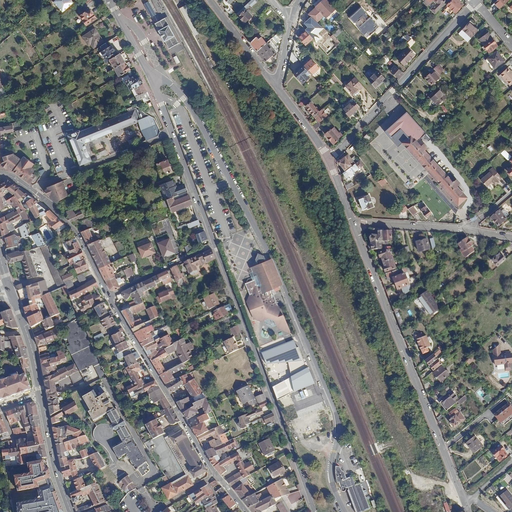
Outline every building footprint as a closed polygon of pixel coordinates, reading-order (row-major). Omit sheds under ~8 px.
[(73,0),(72,0),(52,0),(53,0),(62,10),(73,0)] [(317,6),(312,10),(319,19),(324,14),(326,17),(336,8),(328,0),(321,0),(316,6),(317,6)] [(432,0),(435,3),(429,8),(433,13),(447,0),(432,0)] [(451,0),(447,5),(455,12),(463,4),(458,0),(451,0)] [(506,0),(497,0),(494,3),(499,8),(507,1),(506,0)] [(150,2),(144,5),(151,18),(157,15),(150,2)] [(202,34),(186,6),(179,10),(195,37),(198,36),(202,34)] [(379,27),(360,7),(349,18),(367,37),(379,27)] [(328,19),(338,10),(336,8),(326,17),(328,19)] [(246,22),(252,16),(246,9),(239,15),(246,22)] [(95,18),(90,11),(88,12),(87,10),(80,16),(86,24),(95,18)] [(312,10),(308,14),(311,17),(316,21),(319,19),(312,10)] [(168,17),(166,19),(173,32),(180,45),(183,43),(168,17)] [(311,17),(304,23),(308,28),(306,30),(312,38),(317,42),(320,39),(317,35),(324,28),(316,21),(311,17)] [(158,23),(155,24),(158,30),(163,38),(170,50),(180,45),(173,32),(166,19),(165,19),(158,23)] [(479,30),(469,21),(463,29),(472,37),(479,30)] [(102,41),(94,29),(82,37),(85,41),(88,39),(93,47),(102,41)] [(306,30),(298,37),(305,44),(312,38),(306,30)] [(484,46),(492,39),(487,33),(479,40),(484,46)] [(257,36),(250,42),(257,51),(266,43),(262,36),(259,39),(257,36)] [(490,54),(498,47),(492,39),(484,46),(490,54)] [(108,41),(101,45),(104,50),(99,53),(105,62),(112,58),(111,56),(116,53),(108,41)] [(266,43),(257,51),(265,62),(276,51),(268,41),(266,43)] [(397,58),(404,65),(414,54),(407,47),(397,58)] [(506,60),(498,51),(487,61),(494,70),(506,60)] [(292,52),(290,59),(293,62),(295,61),(296,62),(299,60),(292,52)] [(112,58),(105,62),(106,64),(111,62),(114,68),(125,61),(120,53),(112,58)] [(311,59),(303,65),(310,73),(311,74),(318,67),(311,59)] [(125,61),(114,68),(119,76),(128,71),(130,69),(125,61)] [(310,73),(303,65),(300,68),(298,70),(294,74),(302,83),(309,77),(307,75),(310,73)] [(390,71),(398,79),(404,74),(395,66),(390,71)] [(499,75),(510,85),(511,83),(511,72),(507,67),(499,75)] [(368,79),(375,87),(385,78),(378,70),(368,79)] [(439,73),(438,72),(436,73),(435,72),(432,75),(430,74),(427,77),(432,85),(440,78),(438,75),(439,73)] [(143,83),(139,76),(135,78),(132,78),(132,77),(129,79),(127,75),(122,78),(123,82),(125,83),(126,82),(130,89),(131,90),(132,89),(143,83)] [(353,95),(363,86),(356,78),(346,86),(353,95)] [(143,83),(132,89),(139,102),(143,99),(144,101),(151,99),(143,83)] [(436,90),(427,97),(430,100),(432,99),(437,105),(446,97),(440,91),(438,93),(436,90)] [(307,106),(315,116),(320,112),(312,102),(307,106)] [(346,107),(352,114),(357,110),(351,103),(346,107)] [(343,110),(349,117),(352,114),(346,107),(343,110)] [(320,112),(315,116),(320,122),(328,115),(323,109),(320,112)] [(78,129),(77,128),(64,133),(68,138),(69,141),(69,142),(78,163),(78,164),(91,160),(85,142),(139,121),(135,110),(87,129),(85,126),(78,129)] [(427,134),(411,115),(405,120),(422,139),(427,134)] [(141,121),(133,124),(137,136),(146,133),(141,121)] [(13,128),(13,125),(1,127),(1,134),(2,133),(15,130),(16,130),(15,128),(13,128)] [(334,143),(340,139),(339,139),(344,135),(342,132),(340,133),(336,127),(327,133),(334,143)] [(421,146),(411,135),(403,142),(430,172),(448,193),(458,205),(466,197),(456,186),(459,183),(449,171),(446,174),(431,157),(425,150),(428,147),(424,143),(421,146)] [(3,165),(7,167),(9,166),(10,165),(14,163),(13,161),(21,157),(15,152),(3,156),(4,158),(2,159),(3,161),(4,162),(3,165)] [(355,163),(358,160),(354,155),(351,158),(348,154),(338,160),(345,169),(354,162),(355,163)] [(26,156),(23,159),(21,157),(13,161),(14,163),(10,165),(9,166),(19,173),(33,182),(38,175),(35,172),(37,169),(34,166),(36,163),(26,156)] [(167,158),(157,163),(161,174),(172,170),(167,158)] [(353,172),(363,164),(360,159),(358,160),(355,163),(343,172),(348,179),(354,174),(353,172)] [(490,171),(481,180),(490,190),(495,185),(496,186),(499,183),(502,186),(506,182),(498,173),(495,176),(490,171)] [(0,190),(7,186),(7,187),(10,191),(12,193),(15,191),(18,188),(19,188),(16,185),(7,180),(0,183),(0,190)] [(345,185),(347,190),(354,186),(352,180),(345,185)] [(57,201),(67,195),(60,181),(55,183),(56,185),(47,188),(46,188),(48,194),(49,196),(57,201)] [(168,198),(181,193),(179,188),(177,189),(176,187),(174,188),(173,185),(172,183),(162,187),(163,191),(165,190),(168,198)] [(511,189),(508,185),(503,188),(507,193),(511,189)] [(15,191),(16,193),(18,198),(21,196),(24,193),(18,188),(15,191)] [(174,209),(191,203),(187,191),(181,193),(168,198),(166,199),(168,205),(170,211),(174,209)] [(430,213),(432,216),(441,209),(427,191),(419,198),(421,201),(425,206),(430,213)] [(20,211),(26,208),(29,206),(37,202),(38,202),(25,192),(24,193),(21,196),(26,200),(27,202),(23,204),(18,198),(16,193),(7,198),(10,203),(12,201),(13,205),(15,206),(19,211),(20,211)] [(363,209),(368,207),(368,208),(374,205),(369,194),(363,196),(363,197),(359,199),(363,209)] [(157,202),(159,209),(168,205),(166,199),(157,202)] [(29,206),(35,217),(41,214),(40,212),(43,209),(37,202),(29,206)] [(157,202),(145,207),(147,213),(159,209),(157,202)] [(401,211),(406,208),(405,207),(401,202),(398,205),(401,211)] [(65,218),(70,221),(82,214),(86,211),(84,206),(79,209),(76,204),(65,211),(68,216),(65,218)] [(415,205),(408,209),(413,215),(419,211),(415,205)] [(425,217),(430,213),(425,206),(420,209),(423,212),(422,213),(425,217)] [(46,213),(51,220),(53,219),(54,220),(58,218),(47,207),(43,209),(40,212),(41,214),(44,213),(45,214),(46,213)] [(501,210),(505,216),(509,213),(504,207),(501,210)] [(17,227),(24,223),(25,217),(28,217),(31,219),(26,208),(20,211),(22,215),(13,221),(17,227)] [(507,217),(505,216),(501,210),(500,209),(491,216),(497,225),(507,217)] [(5,215),(6,219),(15,214),(13,210),(5,215)] [(0,222),(0,226),(2,235),(17,227),(13,221),(22,215),(20,211),(19,211),(15,214),(6,219),(0,222)] [(446,214),(446,222),(455,223),(456,215),(446,214)] [(88,228),(95,226),(92,219),(89,216),(81,220),(85,230),(88,228)] [(51,220),(48,222),(55,229),(63,223),(58,218),(54,220),(53,219),(51,220)] [(95,241),(88,228),(85,230),(81,231),(87,244),(95,241)] [(199,241),(207,238),(204,228),(202,229),(202,230),(196,233),(199,241)] [(383,231),(383,229),(377,229),(377,231),(377,236),(372,236),(370,238),(371,250),(378,249),(382,249),(382,241),(383,241),(383,231)] [(391,231),(383,231),(383,241),(392,241),(391,231)] [(19,251),(24,250),(23,243),(22,241),(21,236),(20,234),(16,235),(15,234),(5,236),(7,245),(17,242),(18,244),(9,247),(7,247),(5,249),(6,254),(19,250),(19,251)] [(71,239),(73,238),(71,234),(54,240),(56,244),(66,241),(71,239)] [(170,238),(158,242),(164,258),(176,253),(170,238)] [(468,238),(459,244),(464,252),(473,246),(468,238)] [(70,252),(72,251),(75,249),(72,244),(73,243),(71,239),(66,241),(70,252)] [(99,269),(109,264),(111,263),(108,257),(100,239),(95,241),(87,244),(99,269)] [(428,239),(416,242),(419,252),(430,249),(428,239)] [(154,251),(150,241),(137,246),(141,256),(154,251)] [(71,265),(73,264),(84,259),(85,259),(76,242),(73,243),(72,244),(75,249),(72,251),(73,253),(67,256),(71,265)] [(58,289),(66,286),(64,282),(59,270),(55,260),(49,246),(48,245),(46,246),(46,245),(43,246),(58,289)] [(411,253),(409,247),(402,249),(404,255),(411,253)] [(19,250),(6,254),(5,254),(7,263),(23,259),(28,278),(38,275),(30,248),(24,250),(19,251),(19,250)] [(208,266),(217,263),(212,249),(203,253),(207,265),(208,266)] [(381,258),(383,262),(393,259),(389,249),(384,249),(382,249),(378,249),(379,253),(378,253),(380,258),(381,258)] [(108,257),(111,263),(122,258),(119,252),(108,257)] [(203,266),(207,265),(203,253),(197,256),(198,259),(199,258),(202,264),(203,266)] [(271,290),(278,287),(270,265),(268,261),(266,262),(264,256),(257,253),(254,260),(256,265),(252,267),(253,269),(254,272),(257,279),(253,281),(245,284),(249,294),(246,302),(253,319),(262,323),(265,322),(267,325),(272,328),(277,326),(278,330),(292,336),(280,307),(279,307),(278,306),(271,290)] [(498,267),(506,260),(502,256),(500,258),(498,255),(492,260),(498,267)] [(198,266),(202,264),(199,258),(198,259),(197,256),(184,262),(191,276),(193,276),(198,274),(199,272),(198,271),(196,267),(198,266)] [(78,273),(88,268),(84,259),(73,264),(78,273)] [(393,259),(383,262),(385,267),(384,268),(386,272),(396,268),(393,259)] [(115,275),(114,275),(109,264),(99,269),(105,280),(115,275)] [(181,275),(177,266),(170,269),(179,288),(182,287),(181,284),(185,282),(181,275)] [(393,279),(395,284),(408,279),(404,268),(386,273),(389,280),(393,279)] [(128,269),(121,272),(125,279),(131,275),(128,269)] [(157,275),(160,282),(162,281),(170,277),(167,270),(157,275)] [(86,279),(83,273),(77,276),(80,282),(86,279)] [(113,290),(120,286),(118,283),(123,280),(121,276),(116,278),(115,275),(105,280),(109,288),(113,290)] [(147,280),(151,288),(156,286),(156,283),(160,282),(157,275),(147,280)] [(66,286),(69,293),(75,290),(70,279),(64,282),(66,286)] [(92,287),(97,284),(94,279),(93,279),(85,284),(85,285),(87,287),(91,284),(92,287)] [(408,279),(395,284),(398,290),(410,285),(408,279)] [(42,296),(48,293),(46,280),(39,282),(41,292),(42,296)] [(143,292),(151,288),(147,280),(135,286),(137,289),(140,296),(144,294),(143,292)] [(41,292),(39,282),(24,287),(22,287),(17,289),(20,298),(28,295),(29,297),(41,292)] [(69,293),(72,301),(89,292),(87,287),(85,285),(75,290),(69,293)] [(127,300),(131,295),(131,294),(137,289),(135,286),(117,295),(119,299),(125,296),(127,300)] [(129,304),(130,307),(142,301),(140,296),(137,289),(131,294),(131,295),(134,301),(129,304)] [(159,304),(171,299),(170,295),(167,290),(158,295),(159,296),(156,298),(159,304)] [(428,291),(418,298),(431,316),(440,309),(428,291)] [(38,298),(41,296),(42,296),(41,292),(29,297),(28,295),(20,298),(22,302),(28,300),(30,304),(39,299),(38,298)] [(50,317),(51,317),(58,314),(49,293),(48,293),(42,296),(41,296),(50,317)] [(219,304),(213,293),(203,298),(209,309),(219,304)] [(89,301),(92,307),(95,305),(91,296),(90,295),(84,298),(85,300),(86,302),(89,301)] [(91,296),(95,305),(101,301),(101,300),(99,296),(95,298),(94,295),(91,296)] [(24,307),(31,327),(42,321),(44,320),(37,305),(41,303),(39,299),(30,304),(24,307)] [(84,311),(92,307),(89,301),(86,302),(85,300),(79,305),(81,311),(84,311)] [(121,310),(131,328),(143,323),(140,318),(135,320),(131,313),(145,307),(142,301),(130,307),(121,310)] [(101,320),(110,315),(114,314),(112,310),(107,312),(101,303),(94,307),(101,320)] [(151,319),(159,316),(154,305),(146,309),(151,319)] [(227,314),(223,307),(214,311),(215,315),(213,316),(215,320),(227,314)] [(0,315),(0,324),(5,323),(15,319),(11,308),(1,312),(2,315),(0,315)] [(101,320),(100,321),(105,330),(115,324),(110,315),(101,320)] [(89,369),(94,366),(101,363),(100,362),(98,356),(92,343),(85,329),(80,316),(61,326),(68,341),(70,340),(71,342),(77,355),(76,356),(79,364),(85,361),(89,369)] [(46,329),(55,325),(51,317),(50,317),(44,320),(42,321),(46,329)] [(14,328),(18,327),(15,319),(5,323),(6,326),(11,327),(12,328),(14,328)] [(131,328),(134,333),(146,327),(144,322),(143,323),(131,328)] [(234,335),(240,332),(237,324),(231,328),(234,335)] [(134,333),(139,341),(148,337),(147,336),(152,333),(150,329),(154,327),(153,325),(146,327),(134,333)] [(111,336),(116,346),(124,342),(120,332),(124,330),(122,326),(114,331),(116,334),(111,336)] [(402,332),(405,339),(413,334),(410,327),(402,332)] [(59,338),(56,329),(44,333),(48,342),(59,338)] [(48,342),(44,333),(35,337),(38,346),(39,351),(48,349),(46,343),(48,342)] [(25,347),(21,335),(9,336),(9,339),(12,339),(14,348),(17,348),(17,349),(25,347)] [(174,345),(173,344),(169,335),(160,339),(159,338),(155,340),(158,345),(162,343),(165,349),(174,345)] [(420,335),(415,336),(422,353),(426,352),(425,349),(431,347),(427,336),(422,338),(420,335)] [(9,339),(9,336),(4,337),(4,348),(10,348),(14,348),(12,339),(9,339)] [(139,341),(142,346),(154,341),(152,337),(152,336),(148,337),(139,341)] [(224,341),(230,354),(238,349),(236,345),(237,344),(235,341),(234,341),(232,337),(224,341)] [(183,363),(193,358),(190,352),(194,349),(190,342),(186,345),(183,339),(181,340),(173,344),(174,345),(165,349),(162,351),(150,358),(160,374),(166,371),(159,359),(176,350),(183,363)] [(142,346),(148,355),(152,352),(150,349),(156,346),(158,345),(155,340),(154,341),(142,346)] [(115,347),(118,353),(129,347),(126,341),(124,342),(116,346),(115,347)] [(294,341),(262,353),(266,364),(288,362),(302,361),(297,348),(294,341)] [(70,351),(73,357),(76,356),(77,355),(71,342),(69,343),(69,344),(66,346),(70,351)] [(58,364),(67,360),(65,354),(62,345),(60,346),(61,350),(57,351),(58,355),(52,358),(52,356),(50,357),(52,363),(55,361),(57,364),(58,364)] [(499,345),(493,351),(495,365),(505,364),(505,368),(511,367),(511,363),(511,362),(511,355),(511,353),(510,351),(506,352),(506,354),(501,355),(499,345)] [(27,357),(25,347),(17,349),(17,348),(14,348),(10,348),(8,352),(14,352),(15,356),(19,357),(23,356),(24,358),(27,357)] [(298,347),(297,348),(302,361),(288,362),(291,377),(273,387),(278,400),(313,385),(298,347)] [(148,355),(150,358),(162,351),(161,349),(157,351),(156,349),(152,352),(148,355)] [(429,366),(438,359),(436,357),(442,352),(440,350),(425,361),(429,366)] [(50,364),(52,363),(50,357),(49,352),(40,355),(42,364),(49,362),(50,364)] [(124,357),(129,365),(137,361),(132,353),(124,357)] [(22,367),(29,365),(27,357),(24,358),(23,356),(19,357),(22,367)] [(73,357),(81,372),(83,371),(79,364),(76,356),(73,357)] [(434,371),(442,364),(438,359),(429,366),(434,371)] [(83,371),(89,369),(85,361),(79,364),(83,371)] [(137,371),(146,367),(145,364),(139,366),(137,361),(129,365),(125,366),(129,374),(137,371)] [(54,370),(52,366),(51,367),(50,364),(49,362),(42,364),(44,378),(50,375),(50,372),(51,371),(54,370)] [(47,394),(57,391),(55,382),(65,378),(71,389),(80,385),(74,373),(79,371),(76,363),(65,368),(63,367),(61,368),(60,367),(59,367),(58,364),(57,364),(52,366),(54,370),(51,371),(53,375),(50,375),(44,378),(46,386),(47,394)] [(99,379),(107,376),(102,366),(101,363),(94,366),(99,379)] [(160,374),(165,383),(172,380),(172,381),(175,379),(172,374),(185,367),(183,363),(166,371),(160,374)] [(192,371),(198,368),(196,363),(188,367),(191,372),(192,371)] [(417,368),(418,372),(425,367),(423,363),(417,368)] [(442,366),(434,373),(441,382),(450,375),(448,373),(449,372),(448,371),(447,372),(442,366)] [(126,387),(129,392),(144,385),(137,371),(129,374),(131,377),(134,383),(126,387)] [(420,376),(422,381),(430,374),(427,371),(420,376)] [(0,403),(4,402),(5,404),(23,397),(22,395),(32,392),(25,373),(18,375),(10,378),(5,380),(0,382),(0,403)] [(192,398),(202,392),(199,386),(194,378),(189,380),(186,374),(175,379),(172,381),(172,380),(165,383),(171,392),(185,385),(192,398)] [(147,390),(149,394),(159,388),(155,380),(144,385),(129,392),(133,400),(137,398),(136,395),(147,390)] [(424,385),(426,390),(433,384),(430,380),(424,385)] [(249,384),(237,390),(243,403),(255,397),(249,384)] [(125,424),(123,419),(121,420),(114,409),(102,386),(98,387),(100,392),(98,393),(100,396),(96,398),(94,395),(96,394),(94,390),(83,396),(91,410),(89,411),(93,420),(108,412),(114,424),(113,425),(115,430),(117,430),(123,441),(125,440),(125,441),(114,447),(119,458),(128,453),(137,469),(138,469),(142,475),(149,471),(149,470),(149,468),(148,465),(149,464),(143,457),(144,457),(138,446),(136,447),(136,446),(136,444),(135,443),(134,441),(133,441),(132,440),(134,438),(126,423),(125,424)] [(147,397),(148,400),(149,400),(152,398),(162,392),(159,388),(149,394),(149,396),(148,396),(147,397)] [(158,399),(163,408),(170,405),(162,392),(152,398),(152,401),(154,403),(158,399)] [(192,403),(200,400),(205,397),(202,392),(192,398),(190,399),(189,397),(176,401),(182,412),(188,409),(186,404),(191,402),(192,403)] [(258,403),(266,400),(263,393),(255,397),(258,403)] [(457,402),(454,399),(450,394),(441,402),(448,410),(456,403),(457,402)] [(63,398),(62,395),(59,396),(48,399),(51,415),(62,409),(60,404),(61,403),(60,399),(63,398)] [(468,399),(465,395),(460,399),(457,402),(459,404),(460,405),(468,399)] [(488,395),(484,398),(488,403),(492,400),(488,395)] [(76,400),(75,400),(63,407),(63,408),(67,415),(78,408),(76,400)] [(191,428),(196,436),(208,431),(203,422),(209,419),(206,414),(207,413),(204,410),(200,400),(192,403),(193,406),(197,414),(196,415),(200,424),(191,428)] [(30,416),(38,415),(36,404),(33,402),(23,405),(25,412),(29,411),(30,413),(25,414),(26,417),(30,416)] [(511,413),(511,406),(509,402),(493,414),(500,423),(511,413)] [(23,423),(31,420),(30,416),(26,417),(25,414),(25,412),(23,405),(12,409),(15,416),(20,414),(23,423)] [(169,417),(175,414),(171,406),(170,406),(170,405),(163,408),(167,413),(169,417)] [(121,420),(123,419),(117,407),(114,409),(121,420)] [(245,424),(250,422),(249,419),(250,418),(250,417),(256,414),(258,415),(263,413),(261,407),(260,408),(238,417),(239,420),(239,422),(237,423),(238,426),(240,428),(246,426),(245,424)] [(173,424),(178,421),(179,421),(175,414),(169,417),(167,413),(163,408),(158,410),(161,416),(165,414),(169,422),(169,424),(173,424)] [(15,416),(12,409),(6,412),(10,424),(17,422),(15,416)] [(182,412),(186,418),(191,415),(188,409),(182,412)] [(62,411),(52,418),(53,424),(61,421),(59,418),(64,415),(62,411)] [(273,419),(275,418),(273,412),(271,413),(262,417),(265,423),(273,419)] [(462,421),(463,420),(461,416),(462,415),(460,412),(449,421),(454,428),(461,422),(460,421),(461,420),(462,421)] [(31,420),(33,428),(39,427),(39,424),(40,424),(38,415),(30,416),(31,420)] [(146,423),(150,432),(162,426),(163,425),(163,423),(162,422),(161,422),(158,417),(150,421),(146,423)] [(25,430),(33,428),(31,420),(23,423),(25,430)] [(218,436),(226,432),(229,430),(226,423),(219,426),(208,431),(196,436),(199,441),(212,435),(214,439),(215,441),(220,439),(218,436)] [(60,429),(53,427),(56,446),(64,443),(68,441),(66,436),(72,434),(74,438),(83,435),(80,430),(67,425),(62,426),(63,429),(60,429)] [(150,432),(154,438),(165,432),(162,426),(150,432)] [(36,441),(29,443),(30,447),(44,443),(39,427),(33,428),(36,441)] [(171,483),(177,494),(193,484),(190,479),(206,470),(183,430),(175,434),(174,432),(163,438),(184,476),(171,483)] [(0,436),(0,438),(0,439),(3,439),(9,436),(7,431),(1,433),(3,436),(0,436)] [(205,451),(210,459),(217,455),(214,447),(223,443),(229,440),(226,432),(218,436),(220,439),(215,441),(214,439),(208,441),(211,448),(205,451)] [(89,439),(85,434),(83,435),(74,438),(69,441),(72,449),(81,445),(80,443),(85,441),(89,439)] [(466,443),(469,447),(478,440),(475,436),(466,443)] [(223,443),(227,450),(236,445),(237,448),(239,447),(234,437),(232,438),(229,440),(223,443)] [(17,446),(9,448),(11,457),(17,456),(17,455),(21,454),(20,449),(28,448),(30,447),(29,443),(27,438),(15,440),(17,446)] [(265,456),(275,451),(269,439),(259,443),(265,456)] [(478,440),(469,447),(475,454),(483,446),(478,440)] [(30,447),(28,448),(29,454),(32,454),(32,455),(37,455),(38,458),(47,456),(44,443),(30,447)] [(64,443),(56,446),(59,460),(67,458),(70,457),(68,451),(64,443)] [(209,459),(214,466),(219,462),(218,460),(219,459),(219,457),(221,456),(220,454),(227,450),(223,443),(214,447),(217,455),(210,459),(209,459)] [(495,456),(496,457),(498,455),(501,460),(507,455),(504,450),(505,449),(501,445),(497,448),(496,446),(490,451),(493,454),(492,455),(493,457),(495,456)] [(83,458),(89,455),(91,454),(86,446),(85,447),(81,450),(81,451),(80,452),(83,458)] [(9,448),(2,449),(2,456),(5,455),(5,458),(11,457),(9,448)] [(17,455),(17,456),(18,463),(26,462),(24,455),(29,454),(28,448),(20,449),(21,454),(17,455)] [(91,456),(99,469),(106,465),(105,461),(103,457),(98,451),(91,454),(89,455),(90,457),(91,456)] [(241,472),(244,477),(250,474),(249,471),(254,468),(250,461),(244,464),(242,460),(243,460),(238,451),(236,452),(229,455),(219,462),(214,466),(221,474),(226,470),(223,466),(227,463),(228,465),(233,462),(233,460),(236,458),(238,462),(236,465),(241,472)] [(486,468),(490,460),(482,455),(477,462),(486,468)] [(5,458),(2,459),(3,465),(18,463),(17,456),(11,457),(5,458)] [(284,469),(278,458),(273,461),(274,463),(269,466),(274,475),(284,469)] [(68,461),(60,463),(61,467),(64,477),(71,474),(73,474),(72,472),(77,470),(76,468),(75,459),(68,461)] [(48,480),(51,479),(49,469),(46,469),(44,460),(29,463),(31,473),(14,476),(17,494),(38,490),(49,486),(48,480)] [(335,473),(336,477),(336,479),(337,482),(339,481),(341,490),(342,491),(344,491),(345,490),(346,489),(346,488),(347,487),(356,511),(359,511),(370,508),(360,482),(355,484),(352,476),(346,478),(344,472),(343,471),(342,470),(341,468),(340,467),(340,466),(339,466),(335,465),(335,473)] [(361,483),(367,480),(362,468),(355,470),(361,483)] [(73,474),(71,474),(73,480),(74,479),(80,477),(77,470),(72,472),(73,474)] [(226,480),(230,485),(239,480),(244,477),(241,472),(226,480)] [(126,493),(135,488),(132,483),(134,482),(129,476),(130,475),(129,474),(121,480),(119,481),(120,482),(119,483),(126,493)] [(74,491),(86,486),(82,476),(81,476),(83,482),(77,485),(76,482),(75,482),(77,487),(73,489),(74,491)] [(74,479),(75,482),(76,482),(77,485),(83,482),(81,476),(80,477),(74,479)] [(273,498),(274,498),(289,493),(282,478),(268,486),(267,486),(271,495),(273,498)] [(230,485),(242,499),(252,494),(239,480),(230,485)] [(95,505),(104,502),(96,481),(86,486),(74,491),(70,493),(72,498),(74,502),(79,500),(78,498),(79,498),(80,496),(80,495),(83,493),(84,495),(90,492),(94,502),(95,505)] [(152,488),(150,483),(146,485),(153,497),(159,493),(155,486),(152,488)] [(163,488),(169,498),(177,494),(171,483),(163,488)] [(207,484),(200,488),(203,493),(210,489),(207,484)] [(63,511),(58,496),(53,485),(49,486),(38,490),(40,500),(17,504),(18,511),(63,511)] [(222,495),(226,492),(222,487),(216,491),(218,495),(221,494),(222,495)] [(200,488),(188,496),(189,497),(191,496),(193,500),(203,493),(200,488)] [(193,500),(195,504),(199,501),(213,494),(210,489),(203,493),(193,500)] [(511,495),(508,490),(499,497),(504,503),(510,510),(511,507),(511,495)] [(255,495),(259,502),(263,499),(260,492),(255,495)] [(248,507),(249,507),(259,502),(255,495),(254,493),(252,494),(242,499),(248,507)] [(199,501),(201,505),(204,504),(215,498),(213,494),(199,501)] [(230,509),(236,504),(229,495),(224,498),(223,500),(230,509)] [(249,507),(252,511),(261,511),(260,510),(277,503),(274,498),(273,498),(271,495),(263,499),(259,502),(249,507)] [(204,504),(206,509),(214,505),(217,503),(215,498),(204,504)] [(279,503),(283,511),(290,511),(285,501),(279,503)] [(81,510),(95,505),(94,502),(80,508),(81,510)]
